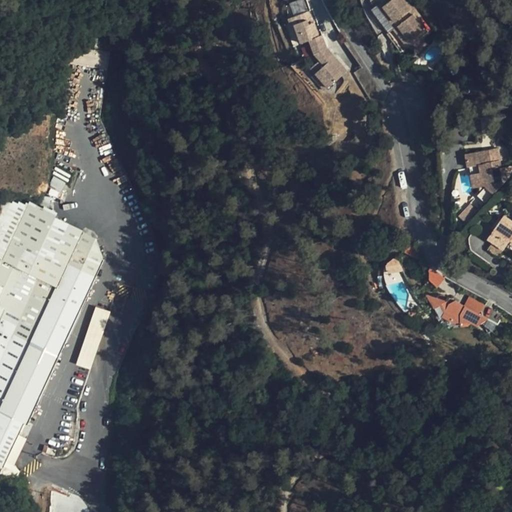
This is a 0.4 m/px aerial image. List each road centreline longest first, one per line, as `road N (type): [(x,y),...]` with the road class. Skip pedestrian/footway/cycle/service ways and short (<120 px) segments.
road 1 (residential): [(401,107),(425,241),(446,269),(511,306)]
road 2 (residential): [(401,107),(329,0)]
